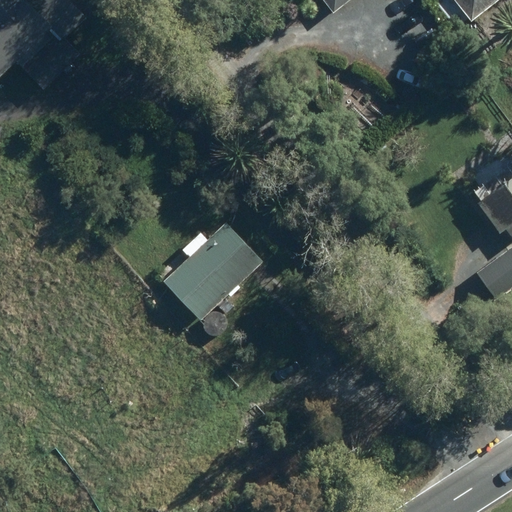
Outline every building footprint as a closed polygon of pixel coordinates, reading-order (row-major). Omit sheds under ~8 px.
[(0,0),(0,74),(21,55),(50,87),(87,53),(71,35),(96,11),(86,0),(0,0)] [(490,0),(326,0),(335,10),(348,0),(456,0),(470,16),(490,0)] [(511,173),(480,196),(511,241),(511,173)] [(167,277),(202,318),(266,263),(230,222),(167,277)] [(511,249),(478,272),(496,299),(511,288),(511,249)] [(0,480),(52,441),(0,372),(0,480)] [(151,483),(172,511),(201,511),(290,448),(258,405),(151,483)] [(115,511),(74,460),(7,511),(115,511)]
